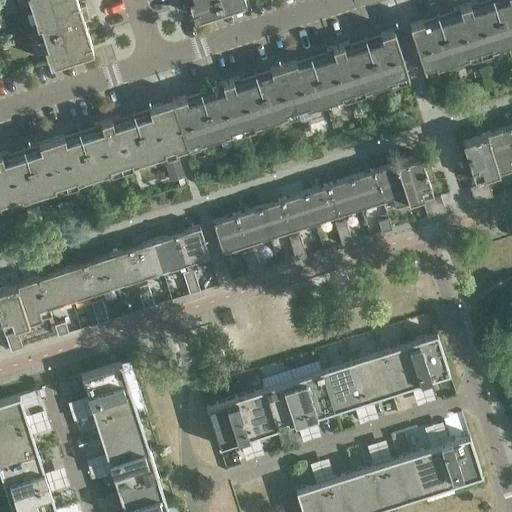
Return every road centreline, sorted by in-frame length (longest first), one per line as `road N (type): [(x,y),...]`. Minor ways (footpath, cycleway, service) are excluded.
road 1 (residential): [(479,395),(229,475)]
road 2 (residential): [(153,61),(346,0)]
road 3 (residential): [(479,395),(427,232)]
road 4 (residential): [(0,110),(153,61)]
road 5 (residential): [(91,511),(49,383)]
